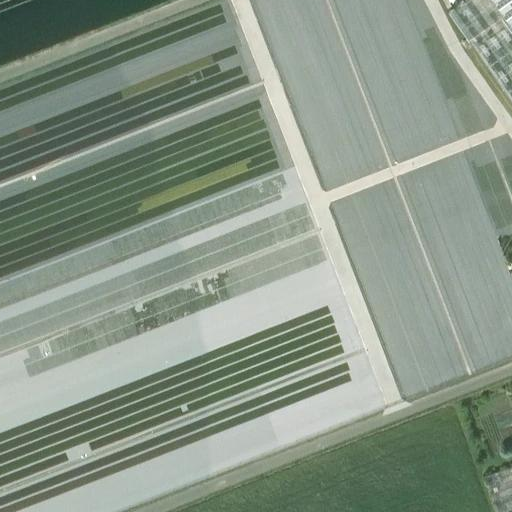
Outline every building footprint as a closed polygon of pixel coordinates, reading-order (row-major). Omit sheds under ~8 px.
[(511,28),(492,0),(452,0),(448,4),(511,96),(511,28)] [(511,0),(492,0),(511,27),(511,0)] [(0,443),(71,392),(81,445),(142,433),(332,297),(268,309),(272,314),(45,359),(26,332),(18,348),(13,322),(249,276),(302,238),(267,62),(57,104),(80,115),(81,120),(6,174),(0,175),(0,443)] [(349,391),(372,383),(349,320),(326,328),(338,361),(339,361),(344,375),(343,375),(349,391)] [(511,511),(511,450),(478,463),(494,511),(511,511)]
